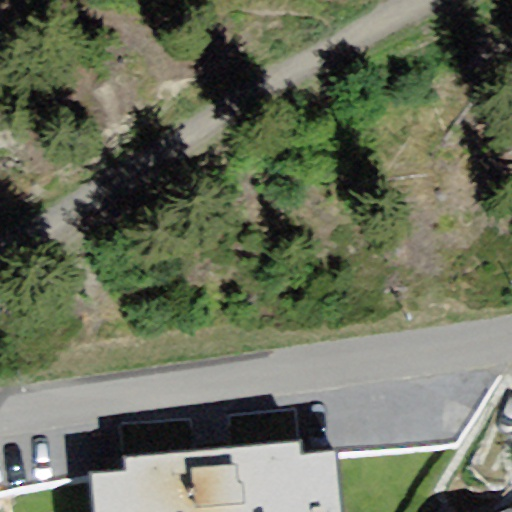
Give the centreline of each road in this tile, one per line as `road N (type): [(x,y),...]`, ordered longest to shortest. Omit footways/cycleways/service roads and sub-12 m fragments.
road 1 (track): [(464,0),(0,245)]
road 2 (residential): [(0,412),(511,338)]
